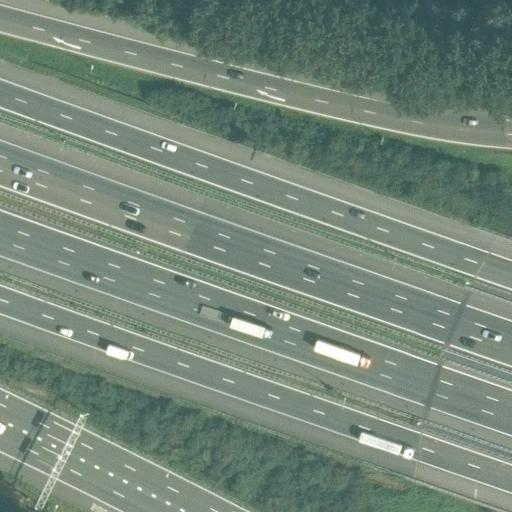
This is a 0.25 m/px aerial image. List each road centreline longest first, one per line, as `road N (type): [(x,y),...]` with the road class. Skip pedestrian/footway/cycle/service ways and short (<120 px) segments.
road 1 (motorway): [(511,337),(0,151)]
road 2 (motorway): [(0,300),(511,486)]
road 3 (motorway): [(0,227),(511,411)]
road 4 (motorway): [(511,275),(0,92)]
road 5 (motorway): [(511,134),(365,112),(0,18)]
road 6 (motorway): [(0,420),(183,511)]
